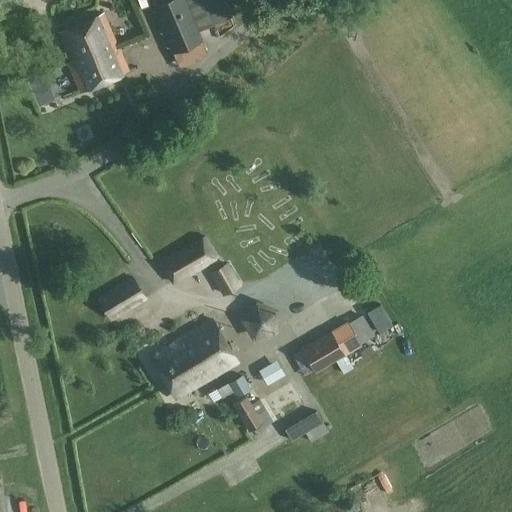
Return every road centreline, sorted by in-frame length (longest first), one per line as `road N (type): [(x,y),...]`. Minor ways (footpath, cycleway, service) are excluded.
road 1 (unclassified): [(0,200),(136,144),(177,97),(308,0)]
road 2 (unclassified): [(52,511),(0,253)]
